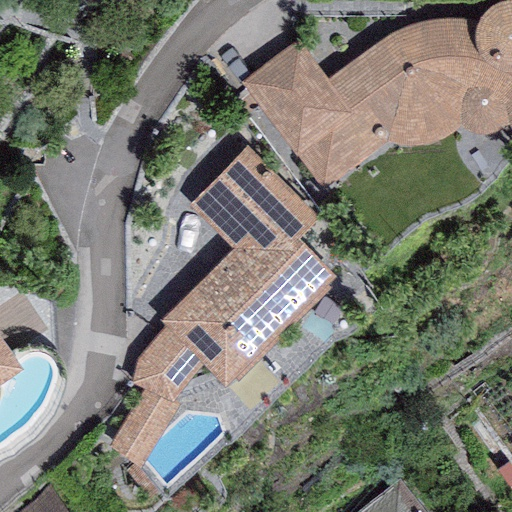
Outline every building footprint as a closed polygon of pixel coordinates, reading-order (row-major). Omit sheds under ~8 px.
[(297,37),(242,80),(324,187),(385,140),(392,143),(400,144),(412,145),(427,142),(444,135),(456,129),(461,125),(469,131),(479,133),(486,133),(498,129),(507,127),(511,123),(511,0),(499,0),(497,1),(487,7),(480,13),(478,20),(469,18),(456,18),(446,17),(433,19),(421,21),(408,25),(394,31),(382,37),(327,77),(297,37)] [(316,217),(246,146),(188,203),(232,246),(159,319),(165,325),(136,359),(132,369),(132,375),(133,382),(143,387),(109,443),(139,464),(179,401),(172,397),(202,363),(225,382),(231,374),(235,380),(332,285),(326,280),(334,271),(297,236),(316,217)] [(0,332),(0,381),(23,366),(0,332)] [(511,447),(503,452),(511,469),(511,447)] [(426,511),(397,476),(352,511),(426,511)] [(69,511),(48,486),(15,511),(69,511)]
